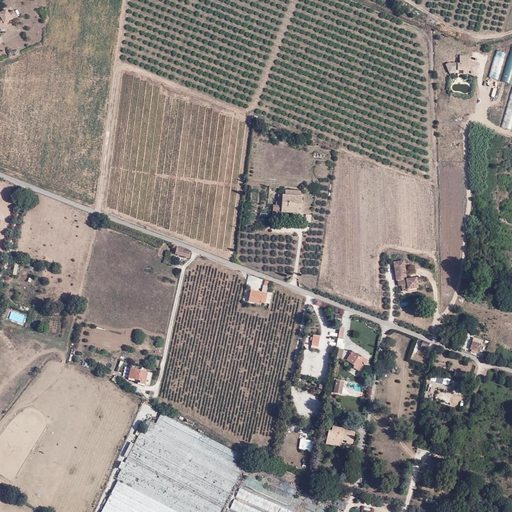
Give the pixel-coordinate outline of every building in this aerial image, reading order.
[(439,0),(429,0),(428,6),(438,9),(439,0)] [(456,0),(445,0),(441,15),(451,18),(456,0)] [(473,0),(461,0),(456,21),(467,24),(473,0)] [(488,0),(476,0),(470,25),(481,28),(488,0)] [(489,0),(482,29),(499,32),(508,0),(489,0)] [(6,9),(0,12),(0,28),(1,32),(14,25),(11,20),(17,17),(14,10),(8,13),(6,9)] [(506,53),(495,50),(487,77),(498,80),(506,53)] [(445,64),(450,75),(457,70),(464,70),(464,74),(469,74),(469,70),(472,71),(475,75),(479,63),(469,58),(469,55),(459,54),(460,62),(451,62),(445,64)] [(511,125),(511,88),(501,125),(511,128),(511,125)] [(300,214),(302,191),(286,189),(285,195),(276,194),(275,207),(272,207),(272,211),(300,214)] [(185,248),(174,244),(172,252),(189,258),(191,252),(184,250),(185,248)] [(408,290),(417,288),(417,284),(422,283),(421,277),(406,280),(403,261),(393,263),(396,281),(397,281),(399,286),(402,286),(402,292),(408,290)] [(270,282),(265,281),(263,292),(250,290),(248,301),(261,305),(262,302),(265,303),(270,282)] [(345,327),(340,326),(336,348),(344,350),(345,344),(342,343),(345,327)] [(320,336),(313,335),(312,345),(318,346),(320,336)] [(472,336),(469,351),(480,353),(483,338),(472,336)] [(360,357),(351,351),(346,360),(354,365),(353,366),(359,371),(364,364),(365,365),(368,360),(361,356),(360,357)] [(303,362),(301,369),(309,371),(310,363),(303,362)] [(321,362),(320,365),(319,365),(317,374),(324,376),(327,366),(325,366),(326,363),(321,362)] [(148,372),(130,368),(128,377),(139,380),(139,382),(145,384),(148,372)] [(342,393),(344,381),(336,380),(334,392),(342,393)] [(148,417),(118,478),(181,511),(218,511),(247,457),(161,411),(155,421),(148,417)] [(331,429),(328,429),(325,444),(342,448),(343,443),(354,445),(356,431),(345,429),(343,427),(332,425),(331,429)] [(312,441),(305,440),(304,449),(311,450),(312,441)] [(426,461),(425,466),(434,469),(436,464),(426,461)] [(181,511),(118,478),(99,511),(181,511)] [(294,511),(240,487),(236,497),(269,511),(294,511)] [(262,511),(234,499),(230,508),(237,511),(262,511)] [(339,500),(337,507),(345,509),(346,502),(339,500)]
